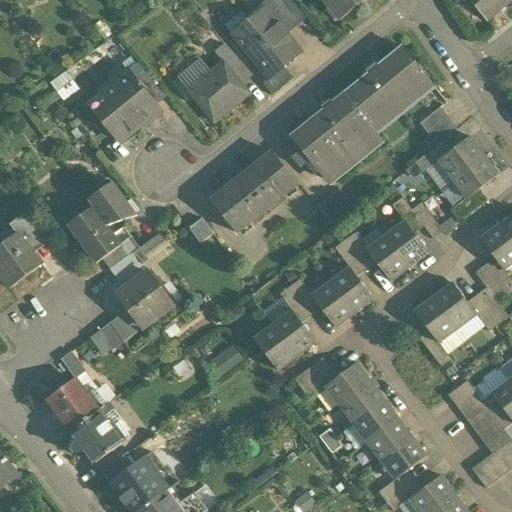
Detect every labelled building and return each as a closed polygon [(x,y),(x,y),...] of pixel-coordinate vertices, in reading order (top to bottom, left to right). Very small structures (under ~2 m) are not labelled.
[(309,20),(291,0),(268,0),(263,4),(267,7),(270,10),(291,36),(309,20)] [(322,0),(340,22),(367,0),(322,0)] [(511,0),(468,0),(486,22),(511,0)] [(291,36),(270,10),(267,7),(231,36),(268,82),(269,84),(288,70),(306,55),(291,36)] [(240,64),(225,46),(215,54),(223,64),(231,73),(240,64)] [(376,64),(366,72),(369,76),(346,95),(378,135),(383,131),(380,126),(402,108),(406,113),(407,112),(403,107),(426,89),(430,93),(437,89),(404,49),(379,68),(376,64)] [(223,64),(189,92),(215,124),(250,96),(231,73),(223,64)] [(268,82),(264,85),(273,97),(296,80),(288,70),(269,84),(268,82)] [(49,83),(63,100),(79,88),(65,71),(49,83)] [(136,80),(129,72),(113,85),(120,94),(109,102),(113,108),(101,117),(121,143),(135,132),(132,129),(138,125),(140,128),(149,121),(141,112),(153,102),(136,80)] [(162,95),(145,73),(136,80),(153,102),(162,95)] [(60,98),(55,91),(46,97),(51,105),(60,98)] [(378,135),(346,95),(334,105),(331,101),(322,108),(325,112),(292,139),(303,152),(294,159),(301,169),(311,162),(327,182),(381,139),(378,135)] [(46,97),(39,103),(44,110),(51,105),(46,97)] [(440,109),(420,126),(437,147),(443,142),(444,142),(457,131),(440,109)] [(451,153),(439,162),(439,163),(453,181),(485,157),(471,138),(451,153)] [(437,147),(415,165),(423,174),(439,163),(439,162),(451,153),(444,142),(443,142),(437,147)] [(299,185),(274,154),(212,203),(237,234),(240,232),(240,233),(250,225),(249,224),(287,195),(287,196),(297,188),(296,187),(299,185)] [(485,157),(453,181),(467,200),(480,191),(499,176),(485,157)] [(138,218),(114,184),(90,201),(98,213),(109,227),(138,218)] [(357,212),(340,191),(318,209),(335,230),(357,212)] [(480,191),(467,200),(451,212),(458,222),(487,201),(480,191)] [(412,212),(403,199),(393,207),(405,223),(415,235),(424,228),(412,212)] [(444,233),(422,205),(412,212),(424,228),(434,241),(444,233)] [(109,227),(98,213),(72,232),(96,265),(102,261),(122,246),(131,257),(133,256),(140,250),(125,229),(115,236),(109,227)] [(49,246),(26,215),(10,227),(12,230),(16,226),(22,234),(19,236),(34,257),(49,246)] [(511,216),(500,226),(511,242),(511,216)] [(202,220),(191,229),(202,244),(214,235),(202,220)] [(405,223),(386,237),(410,269),(412,267),(429,255),(425,250),(422,245),(415,235),(405,223)] [(511,267),(511,242),(500,226),(481,240),(495,260),(505,272),(511,267)] [(133,256),(139,264),(167,242),(161,235),(140,250),(133,256)] [(377,264),(367,251),(355,235),(345,242),(367,271),(377,264)] [(19,236),(0,249),(0,277),(10,291),(42,267),(34,257),(19,236)] [(410,269),(386,237),(367,251),(377,264),(391,283),(410,269)] [(367,271),(345,242),(336,250),(350,269),(357,278),(367,271)] [(122,246),(102,261),(111,272),(131,257),(122,246)] [(111,272),(105,277),(113,288),(136,272),(141,267),(139,264),(133,256),(111,272)] [(505,272),(495,260),(486,267),(507,296),(511,292),(511,281),(505,272)] [(507,296),(486,267),(476,274),(487,289),(498,303),(507,296)] [(350,269),(331,283),(355,315),(374,301),(357,278),(350,269)] [(136,272),(113,288),(119,295),(141,279),(136,272)] [(141,279),(119,295),(133,314),(145,329),(177,305),(164,287),(160,290),(148,274),(141,279)] [(322,310),(312,298),(312,297),(300,281),(291,289),(312,317),(322,310)] [(355,315),(331,283),(312,297),(312,298),(322,310),(336,330),(355,315)] [(468,304),(453,284),(434,299),(458,331),(477,317),(468,304)] [(312,317),(291,289),(281,296),(293,312),(302,325),(312,317)] [(498,303),(487,289),(477,297),(499,325),(509,318),(498,303)] [(499,325),(477,297),(468,304),(477,317),(489,333),(499,325)] [(458,331),(434,299),(415,313),(430,332),(439,345),(440,345),(458,331)] [(302,325),(293,312),(274,326),(298,358),(317,344),(302,325)] [(112,324),(101,333),(115,351),(145,329),(133,314),(115,328),(112,324)] [(298,358),(274,326),(255,340),(279,373),(298,358)] [(452,361),(440,345),(439,345),(430,332),(420,340),(442,369),(452,361)] [(115,351),(101,333),(92,340),(106,359),(115,351)] [(106,359),(92,340),(82,347),(96,366),(106,359)] [(219,376),(242,361),(233,346),(209,361),(219,376)] [(87,373),(96,366),(82,347),(72,354),(87,373)] [(77,380),(87,373),(72,354),(63,361),(77,380)] [(324,359),(295,381),(302,391),(331,369),(324,359)] [(338,379),(326,389),(340,408),(372,384),(358,364),(338,379)] [(331,369),(302,391),(310,401),(326,389),(338,379),(331,369)] [(511,381),(492,395),(511,421),(511,381)] [(87,398),(74,382),(49,402),(72,433),(98,414),(87,398)] [(468,383),(449,397),(456,407),(475,392),(468,383)] [(372,384),(340,408),(354,426),(386,402),(372,384)] [(96,392),(87,398),(98,414),(100,413),(107,407),(96,392)] [(475,392),(456,407),(463,416),(482,402),(475,392)] [(511,421),(492,395),(482,402),(490,412),(497,422),(504,431),(511,424),(511,421)] [(386,402),(354,426),(368,444),(400,420),(386,402)] [(482,402),(463,416),(471,426),(490,412),(482,402)] [(490,412),(471,426),(478,436),(497,422),(490,412)] [(104,418),(100,413),(98,414),(72,433),(78,441),(86,451),(96,464),(113,451),(123,444),(104,418)] [(130,439),(111,413),(104,418),(123,444),(130,439)] [(400,420),(368,444),(381,463),(413,439),(400,420)] [(497,422),(478,436),(485,446),(504,432),(504,431),(497,422)] [(330,431),(320,438),(326,447),(336,439),(330,431)] [(504,432),(485,446),(493,456),(502,449),(511,441),(504,432)] [(336,439),(326,447),(332,455),(343,447),(336,439)] [(413,439),(381,463),(395,482),(396,482),(408,473),(428,458),(413,439)] [(86,451),(78,441),(72,446),(73,450),(75,453),(79,455),(86,451)] [(511,441),(502,449),(511,462),(511,441)] [(511,471),(511,462),(502,449),(493,456),(492,456),(506,475),(511,471)] [(121,462),(113,451),(96,464),(104,475),(121,462)] [(0,482),(3,487),(18,477),(0,452),(0,482)] [(506,475),(492,456),(482,463),(497,483),(506,475)] [(121,462),(104,475),(111,485),(134,468),(126,458),(121,462)] [(154,476),(143,461),(134,468),(111,485),(131,511),(141,511),(174,487),(176,486),(164,469),(154,476)] [(497,483),(482,463),(472,471),(487,490),(497,483)] [(354,471),(343,478),(350,487),(360,479),(354,471)] [(408,473),(396,482),(395,482),(379,494),(387,504),(415,482),(408,473)] [(423,492),(410,501),(410,502),(417,511),(435,511),(456,496),(442,477),(423,492)] [(415,482),(387,504),(392,511),(396,511),(410,502),(410,501),(423,492),(415,482)] [(185,502),(174,487),(141,511),(208,511),(209,511),(195,494),(185,502)] [(468,511),(456,496),(435,511),(468,511)]
